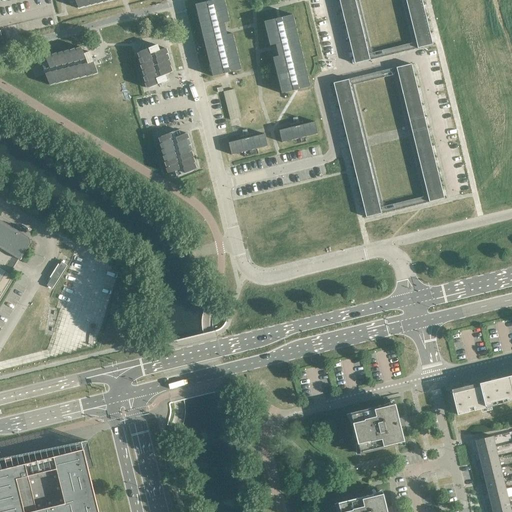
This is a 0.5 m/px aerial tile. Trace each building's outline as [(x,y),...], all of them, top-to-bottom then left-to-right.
[(224,0),(213,0),(195,5),(212,76),(241,69),(232,33),(226,35),(224,23),(227,22),(230,22),(224,0)] [(373,59),(358,0),(339,0),(355,64),(373,59)] [(421,0),(402,0),(415,49),(433,45),(421,0)] [(293,15),(264,22),(270,46),(276,44),(277,49),(279,56),(273,57),(281,94),(310,87),(308,77),(293,15)] [(76,52),(80,60),(76,51),(74,49),(70,50),(70,53),(74,62),(73,62),(70,53),(68,50),(64,52),(64,55),(68,63),(67,63),(64,54),(62,52),(58,53),(58,56),(62,65),(61,65),(58,56),(56,53),(52,55),(52,58),(55,66),(52,57),(50,54),(46,56),(46,59),(47,62),(42,64),(43,69),(45,74),(49,83),(50,86),(55,84),(54,81),(51,72),(55,81),(56,84),(61,82),(60,79),(57,71),(61,80),(62,83),(67,81),(66,78),(63,69),(67,78),(69,81),(73,79),(72,76),(69,68),(73,77),(75,80),(79,78),(78,75),(75,66),(79,75),(81,78),(85,76),(85,73),(81,65),(85,74),(87,77),(91,75),(91,72),(87,63),(88,63),(91,72),(93,75),(97,73),(97,70),(95,65),(93,61),(92,59),(96,58),(95,56),(92,57),(90,52),(84,54),(82,50),(80,47),(76,49),(76,52)] [(140,52),(137,54),(139,58),(142,57),(151,53),(149,48),(140,52)] [(163,49),(154,52),(157,58),(166,54),(168,52),(166,48),(163,49)] [(142,58),(139,60),(141,64),(144,64),(153,60),(151,54),(142,58)] [(165,55),(156,59),(158,64),(167,60),(170,58),(168,54),(165,55)] [(143,64),(140,66),(142,70),(145,70),(154,66),(152,60),(143,64)] [(166,61),(157,65),(160,70),(169,66),(171,64),(169,60),(166,61)] [(411,64),(396,68),(393,68),(426,203),(444,198),(411,64)] [(154,66),(145,70),(142,72),(144,76),(147,76),(156,72),(154,66)] [(168,67),(159,71),(161,76),(170,72),(173,71),(171,66),(168,67)] [(146,76),(143,78),(145,83),(148,82),(157,78),(155,72),(146,76)] [(148,83),(145,84),(147,89),(150,88),(159,84),(157,79),(148,83)] [(384,213),(351,79),(333,83),(366,218),(384,213)] [(222,86),(215,87),(217,94),(223,92),(222,86)] [(241,117),(234,89),(232,89),(223,92),(230,121),(239,118),(241,117)] [(291,127),(279,130),(282,143),(306,137),(318,134),(315,122),(304,124),(291,127)] [(161,137),(158,139),(160,143),(163,142),(172,139),(170,133),(161,137)] [(184,134),(175,138),(177,143),(186,139),(189,137),(187,133),(184,134)] [(241,140),(228,143),(231,155),(243,152),(256,149),(267,146),(264,134),(253,137),(241,140)] [(162,143),(160,145),(162,149),(165,149),(174,145),(171,139),(162,143)] [(186,140),(177,144),(179,149),(188,145),(191,143),(189,139),(186,140)] [(164,149),(161,151),(163,155),(166,155),(175,151),(173,145),(164,149)] [(187,146),(178,150),(180,155),(189,151),(192,149),(190,145),(187,146)] [(165,155),(163,157),(165,162),(168,161),(177,157),(174,151),(165,155)] [(189,152),(180,156),(182,161),(191,157),(194,156),(192,151),(189,152)] [(190,158),(181,162),(183,167),(192,164),(195,162),(193,157),(190,158)] [(167,161),(164,163),(166,168),(169,167),(178,163),(176,158),(167,161)] [(183,167),(182,168),(185,174),(194,170),(197,168),(195,163),(192,164),(183,167)] [(168,168),(166,169),(168,174),(171,173),(180,169),(177,164),(168,168)] [(0,247),(20,260),(30,243),(29,237),(0,219),(0,247)] [(0,300),(12,280),(11,275),(15,269),(14,268),(10,275),(5,271),(0,278),(0,300)] [(511,401),(511,375),(456,389),(455,388),(452,388),(450,389),(448,390),(454,400),(457,415),(511,401)] [(399,420),(395,404),(385,406),(385,404),(350,413),(354,429),(355,429),(357,437),(356,438),(360,454),(395,445),(394,444),(404,441),(400,425),(403,425),(402,421),(402,419),(399,420)] [(495,447),(493,436),(475,440),(478,451),(495,447)] [(98,511),(88,468),(82,442),(0,458),(0,511),(98,511)] [(498,458),(495,447),(478,451),(481,462),(498,458)] [(500,468),(498,458),(481,462),(483,472),(500,468)] [(503,479),(500,468),(483,472),(486,483),(503,479)] [(506,489),(503,479),(486,483),(488,493),(506,489)] [(508,500),(506,489),(488,493),(491,504),(508,500)] [(387,509),(383,493),(373,496),(372,494),(338,502),(340,511),(390,511),(390,508),(387,509)] [(502,511),(511,510),(508,500),(491,504),(492,511),(502,511)]
